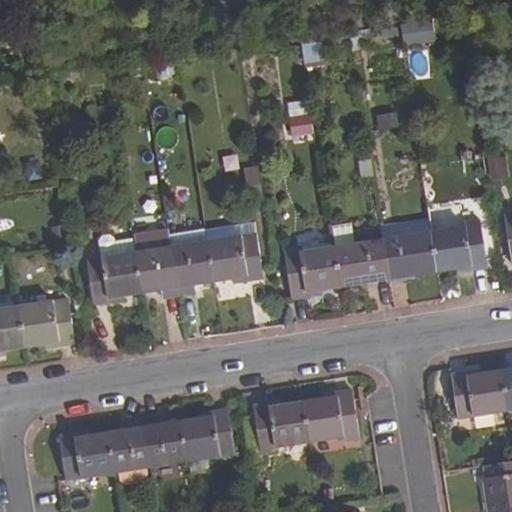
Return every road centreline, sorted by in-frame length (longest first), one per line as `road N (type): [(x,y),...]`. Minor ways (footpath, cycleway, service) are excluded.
road 1 (residential): [(0,407),(400,340)]
road 2 (residential): [(427,511),(400,340)]
